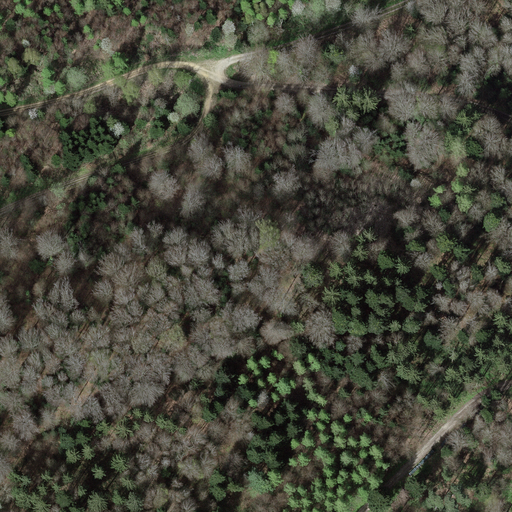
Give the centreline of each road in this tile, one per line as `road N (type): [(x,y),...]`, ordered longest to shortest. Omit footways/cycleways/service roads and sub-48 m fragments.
road 1 (track): [(210,81),(450,100),(511,118)]
road 2 (track): [(0,214),(195,133),(210,103),(210,81)]
road 3 (track): [(202,69),(404,0)]
road 4 (track): [(0,112),(155,66),(202,69)]
road 5 (track): [(511,382),(474,399),(359,511)]
